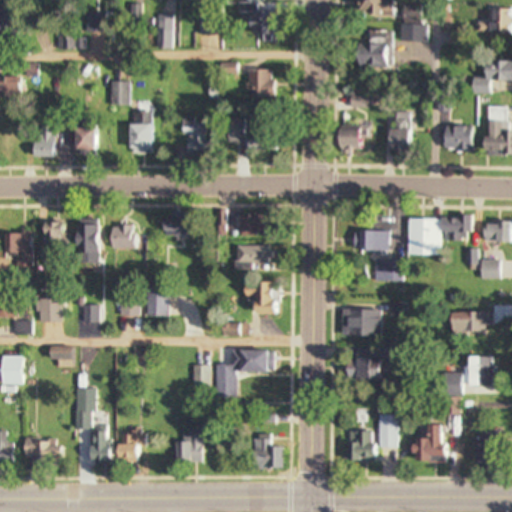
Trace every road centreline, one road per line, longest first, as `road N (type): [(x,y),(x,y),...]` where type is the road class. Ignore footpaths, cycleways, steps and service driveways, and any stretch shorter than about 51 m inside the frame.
road 1 (residential): [(511,193),(0,188)]
road 2 (residential): [(0,500),(511,500)]
road 3 (tertiary): [(309,500),(314,0)]
